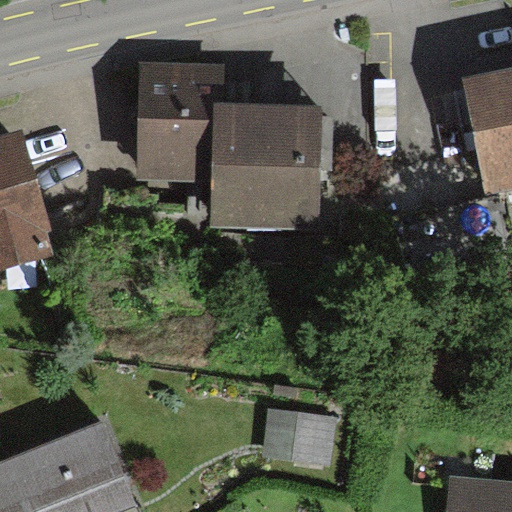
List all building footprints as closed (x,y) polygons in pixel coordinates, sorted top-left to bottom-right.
[(222,186),(222,111),(223,67),(138,67),(138,186),(222,186)] [(511,72),(470,82),(495,187),(511,182),(511,72)] [(322,230),(326,115),(222,111),(222,186),(218,226),(322,230)] [(0,258),(53,243),(18,132),(0,138),(0,258)] [(338,417),(269,408),(263,456),(331,465),(338,417)] [(131,511),(96,421),(2,458),(23,511),(131,511)] [(23,511),(2,458),(0,458),(0,511),(23,511)] [(511,511),(511,483),(455,478),(451,511),(511,511)]
